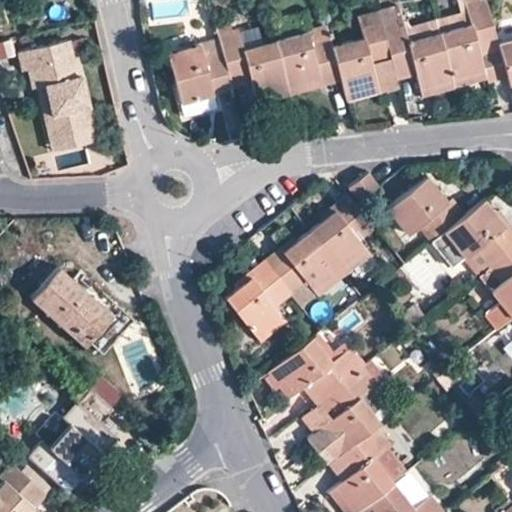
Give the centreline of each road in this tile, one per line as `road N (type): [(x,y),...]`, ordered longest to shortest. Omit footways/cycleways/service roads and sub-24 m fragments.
road 1 (residential): [(172,187),(270,158),(511,136)]
road 2 (tertiary): [(172,187),(172,291),(231,432)]
road 3 (tertiary): [(113,0),(143,141),(172,187)]
road 4 (residential): [(0,199),(172,187)]
road 5 (tertiary): [(128,511),(231,432)]
